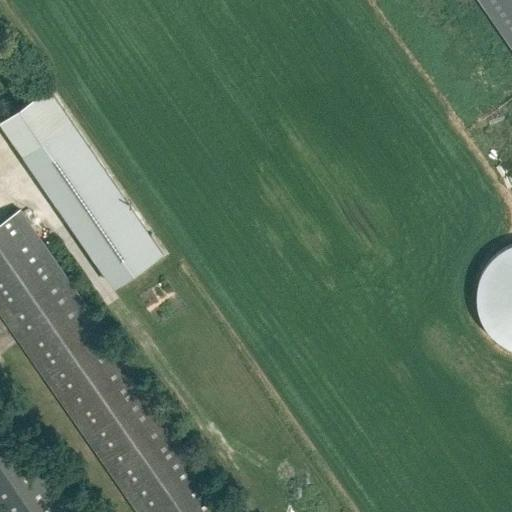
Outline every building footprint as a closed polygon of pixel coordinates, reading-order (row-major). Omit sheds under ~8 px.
[(511,0),(479,0),(511,46),(511,0)] [(0,119),(0,120),(58,204),(114,286),(162,253),(105,171),(47,87),(0,119)] [(219,511),(225,508),(20,209),(0,223),(0,312),(138,511),(219,511)] [(484,347),(511,347),(511,316),(485,317),(484,347)] [(71,511),(0,408),(0,511),(71,511)]
